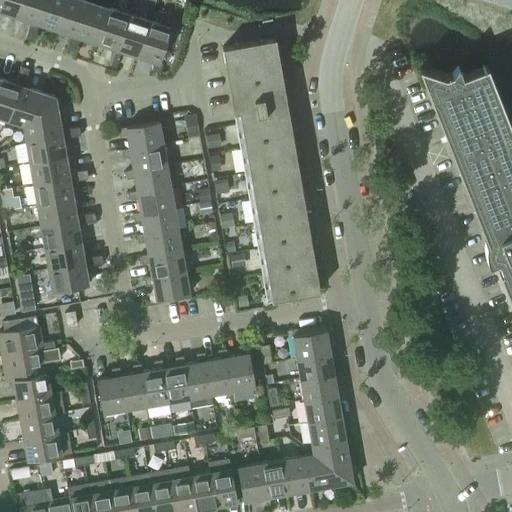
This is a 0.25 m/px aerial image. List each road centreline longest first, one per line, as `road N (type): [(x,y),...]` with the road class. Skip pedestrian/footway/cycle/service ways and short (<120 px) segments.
road 1 (residential): [(364,299),(330,71),(351,0)]
road 2 (residential): [(125,334),(364,299)]
road 3 (residential): [(87,98),(125,334)]
road 4 (residential): [(445,494),(385,390),(364,299)]
